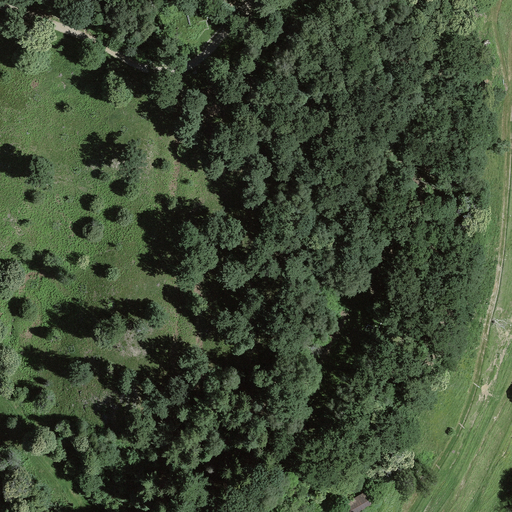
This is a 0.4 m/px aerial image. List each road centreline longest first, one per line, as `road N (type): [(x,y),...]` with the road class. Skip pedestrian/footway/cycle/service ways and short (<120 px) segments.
road 1 (track): [(511,75),(491,292),(470,382),(447,448),(403,511)]
road 2 (track): [(0,5),(165,72),(197,59),(248,0)]
